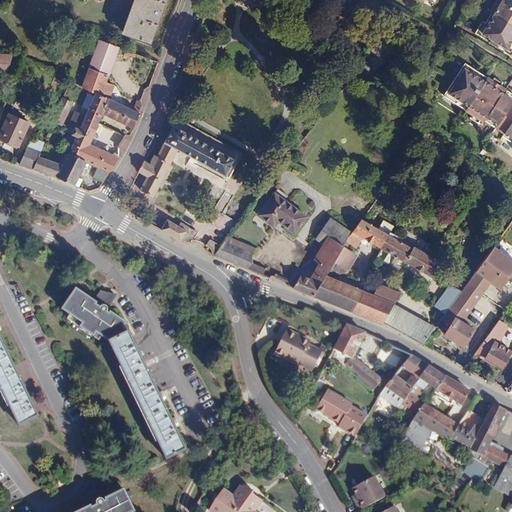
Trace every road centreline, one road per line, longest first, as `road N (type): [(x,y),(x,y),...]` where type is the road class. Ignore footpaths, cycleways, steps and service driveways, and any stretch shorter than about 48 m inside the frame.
road 1 (residential): [(511,406),(385,331),(262,290)]
road 2 (residential): [(49,499),(72,490),(79,451),(0,284)]
road 3 (residential): [(100,212),(141,139),(194,0)]
road 4 (residential): [(240,305),(260,398),(335,511)]
road 5 (residential): [(200,428),(139,301),(79,250)]
road 6 (residential): [(216,272),(100,212)]
